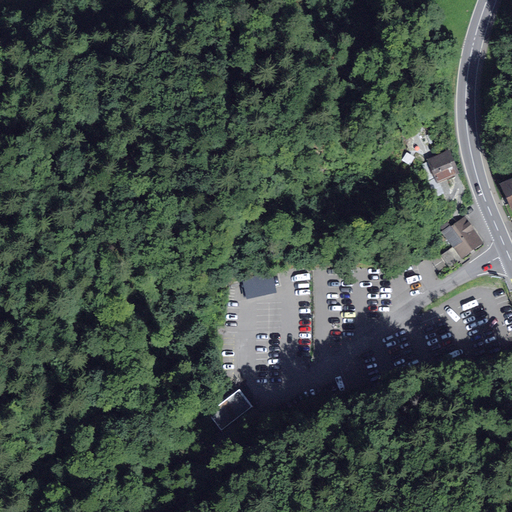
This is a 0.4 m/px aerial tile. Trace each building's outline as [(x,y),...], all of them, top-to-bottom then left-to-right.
[(449,150),(428,159),(438,182),(459,173),(449,150)] [(511,178),(500,184),(511,212),(511,178)] [(483,244),(463,217),(442,233),(462,260),(483,244)] [(450,267),(459,261),(450,249),(441,255),(450,267)] [(325,255),(320,271),(349,280),(354,263),(325,255)] [(272,274),(242,280),(246,298),(275,292),(272,274)] [(252,407),(239,391),(208,415),(221,431),(252,407)]
